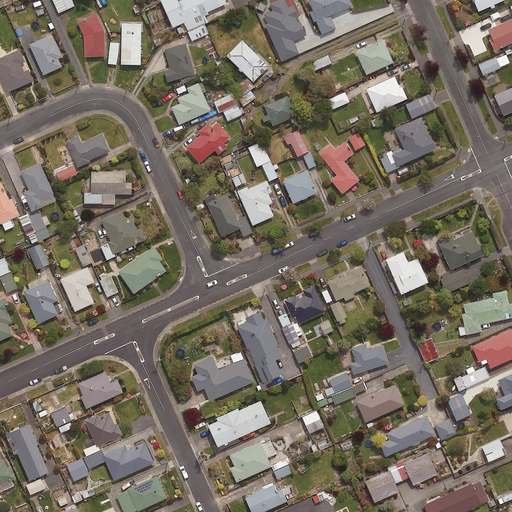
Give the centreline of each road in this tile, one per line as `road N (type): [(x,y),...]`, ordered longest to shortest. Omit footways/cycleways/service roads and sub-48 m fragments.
road 1 (residential): [(213,290),(123,106),(85,101),(0,138)]
road 2 (residential): [(213,290),(492,165)]
road 3 (residential): [(128,327),(210,511)]
road 4 (residential): [(418,0),(492,165)]
road 5 (residential): [(0,385),(128,327)]
